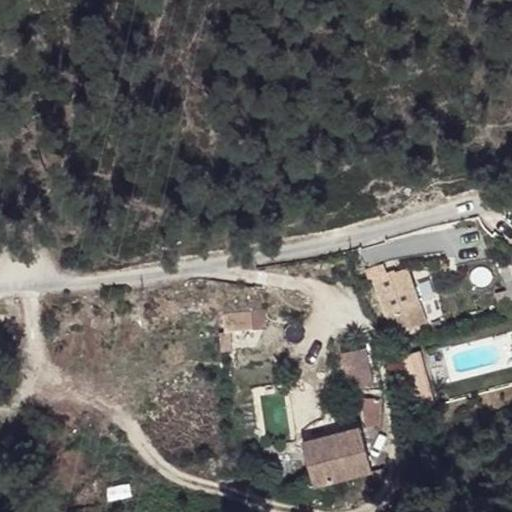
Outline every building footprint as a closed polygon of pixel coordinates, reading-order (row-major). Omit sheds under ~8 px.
[(410,288),(375,297),(387,333),(420,325),(410,288)] [(341,352),(347,387),(371,384),(366,349),(341,352)] [(420,349),(397,356),(414,412),(437,405),(420,349)] [(310,460),(332,456),(331,443),(347,442),(341,420),(307,428),(310,460)] [(331,443),(332,456),(347,453),(347,442),(331,443)]
